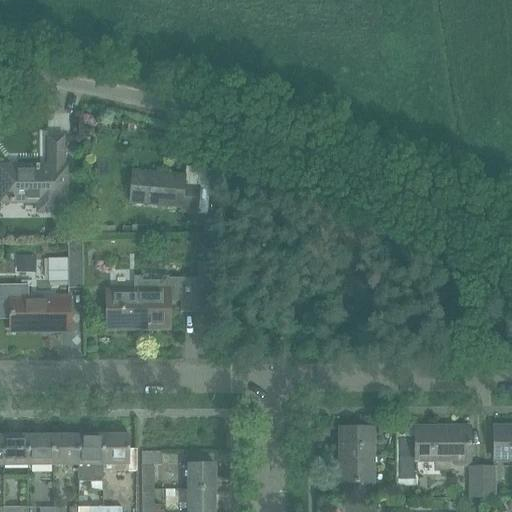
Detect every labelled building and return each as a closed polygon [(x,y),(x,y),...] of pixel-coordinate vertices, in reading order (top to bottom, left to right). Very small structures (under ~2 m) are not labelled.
[(0,167),(0,187),(0,205),(37,205),(37,213),(58,213),(58,204),(67,204),(66,167),(64,167),(63,138),(49,138),(49,167),(0,167)] [(130,203),(181,207),(181,212),(197,214),(199,188),(184,187),(185,177),(133,173),(130,203)] [(69,258),(49,259),(49,283),(69,282),(70,289),(84,289),(83,241),(69,241),(69,258)] [(201,286),(212,286),(212,263),(198,263),(198,272),(201,272),(201,286)] [(107,290),(107,331),(170,330),(169,302),(181,302),(181,313),(195,313),(195,279),(181,279),(181,280),(169,280),(169,277),(163,277),(163,275),(143,275),(143,277),(135,277),(135,290),(107,290)] [(30,288),(0,287),(0,322),(11,322),(11,332),(69,332),(69,298),(30,299),(30,288)] [(511,428),(494,428),(494,461),(511,460),(511,428)] [(340,429),(341,483),(373,483),(372,429),(340,429)] [(469,429),(416,429),(416,461),(452,461),(452,465),(455,467),(465,467),(468,465),(470,465),(469,429)] [(102,478),(102,435),(77,436),(77,466),(79,466),(79,478),(102,478)] [(129,435),(102,435),(102,478),(104,478),(104,473),(137,472),(137,450),(129,450),(129,435)] [(27,466),(27,436),(3,436),(2,466),(27,466)] [(51,466),(51,436),(27,436),(27,466),(51,466)] [(77,466),(77,436),(51,436),(51,466),(77,466)] [(160,464),(160,452),(142,453),(143,492),(153,492),(152,464),(160,464)] [(188,465),(188,485),(188,492),(215,492),(214,465),(188,465)] [(483,496),(483,467),(470,467),(470,496),(483,496)] [(495,467),(483,467),(483,496),(495,496),(495,467)] [(153,492),(143,492),(142,511),(160,511),(161,505),(153,505),(153,492)] [(214,511),(215,492),(188,492),(188,511),(214,511)]
